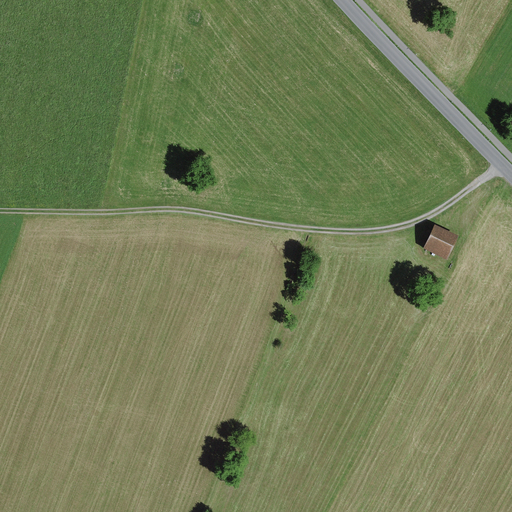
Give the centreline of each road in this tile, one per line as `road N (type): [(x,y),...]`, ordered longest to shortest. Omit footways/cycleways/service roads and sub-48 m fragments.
road 1 (track): [(502,165),(437,213),(373,231),(169,209),(0,211)]
road 2 (tertiary): [(342,0),(511,174)]
